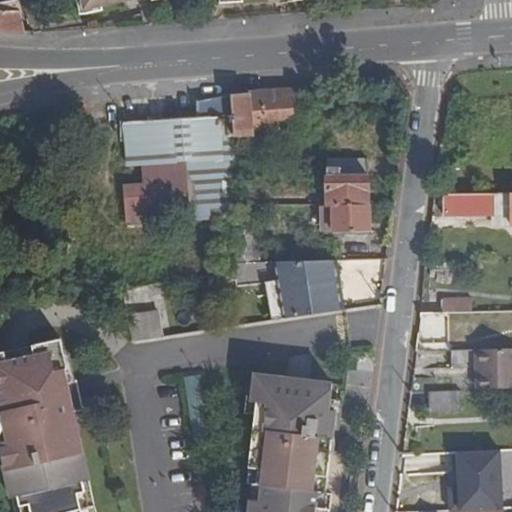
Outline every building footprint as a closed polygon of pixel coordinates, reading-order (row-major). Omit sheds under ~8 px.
[(0,0),(0,31),(24,33),(17,0),(0,0)] [(259,131),(300,127),(297,90),(231,95),(232,140),(260,138),(259,131)] [(232,140),(231,95),(195,97),(196,113),(122,119),(126,161),(143,160),(144,181),(122,182),(125,220),(232,212),(233,153),(232,140)] [(333,156),(333,170),(372,169),(372,157),(333,156)] [(333,170),(331,201),(371,202),(372,169),(333,170)] [(500,223),(511,222),(511,191),(451,193),(452,212),(499,211),(500,223)] [(370,230),(371,202),(331,201),(326,201),(326,225),(337,226),(337,229),(370,230)] [(261,219),(235,220),(235,228),(237,257),(262,257),(261,219)] [(344,311),(339,257),(279,257),(281,281),(285,319),(344,311)] [(281,281),(270,282),(273,321),(285,319),(281,281)] [(447,298),(447,312),(476,312),(475,297),(447,298)] [(159,312),(129,316),(133,342),(163,337),(159,312)] [(429,322),(429,313),(421,313),(420,322),(429,322)] [(6,350),(0,351),(0,412),(3,411),(9,439),(0,440),(0,442),(13,497),(19,495),(21,505),(30,503),(32,511),(83,511),(82,506),(79,492),(86,490),(84,480),(90,479),(80,435),(72,437),(66,412),(74,410),(83,408),(80,392),(70,394),(67,380),(65,368),(68,367),(68,366),(65,352),(61,337),(33,344),(34,348),(35,354),(8,360),(7,354),(6,350)] [(34,348),(7,354),(8,360),(35,354),(34,348)] [(511,349),(452,351),(452,369),(477,369),(477,389),(511,386),(511,349)] [(70,351),(65,352),(68,366),(73,366),(70,351)] [(203,376),(187,379),(196,443),(212,441),(203,376)] [(335,386),(258,377),(256,389),(254,404),(259,405),(257,417),(251,470),(261,471),(259,487),(265,488),(263,504),(253,502),(252,511),(330,511),(331,511),(326,511),(321,511),(323,494),(317,494),(319,478),(325,479),(329,479),(338,413),(332,412),(335,386)] [(76,378),(67,380),(70,394),(80,392),(76,378)] [(341,387),(335,386),(332,412),(338,413),(341,387)] [(254,404),(256,389),(251,388),(247,416),(257,417),(259,405),(254,404)] [(462,409),(462,389),(430,390),(431,409),(462,409)] [(74,410),(66,412),(72,437),(80,435),(74,410)] [(3,411),(0,412),(0,440),(9,439),(3,411)] [(499,450),(447,453),(450,507),(502,504),(499,450)] [(261,471),(251,470),(249,486),(255,487),(259,487),(261,471)] [(259,487),(255,487),(253,502),(263,504),(265,488),(259,487)] [(91,511),(90,505),(86,490),(79,492),(82,506),(83,511),(91,511)] [(22,511),(32,511),(30,503),(21,505),(22,511)]
